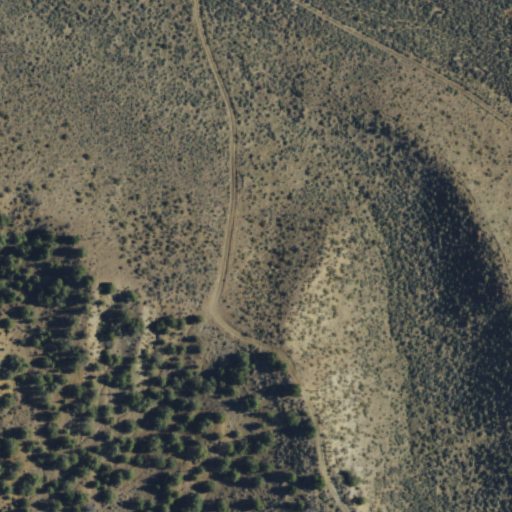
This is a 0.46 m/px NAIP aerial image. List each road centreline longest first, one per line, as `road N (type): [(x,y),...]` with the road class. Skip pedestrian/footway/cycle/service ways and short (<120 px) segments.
road 1 (track): [(341,511),(315,473),(307,421),(276,357),(209,307),(227,226),(231,145),(192,0)]
road 2 (track): [(288,0),(511,130)]
